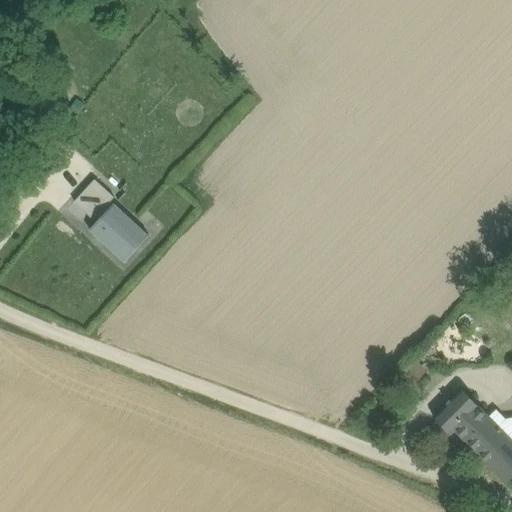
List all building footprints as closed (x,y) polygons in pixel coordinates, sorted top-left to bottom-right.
[(114,196),(95,179),(75,201),(93,218),(114,196)] [(148,236),(114,205),(89,231),(124,263),(148,236)] [(496,277),(487,285),(493,291),(502,283),(496,277)] [(482,291),(467,306),(478,317),(493,302),(482,291)] [(492,421),(462,389),(433,418),(450,435),(454,431),(507,484),(511,477),(511,440),(506,434),(492,421)] [(511,427),(511,421),(502,411),(492,421),(506,434),(511,427)]
